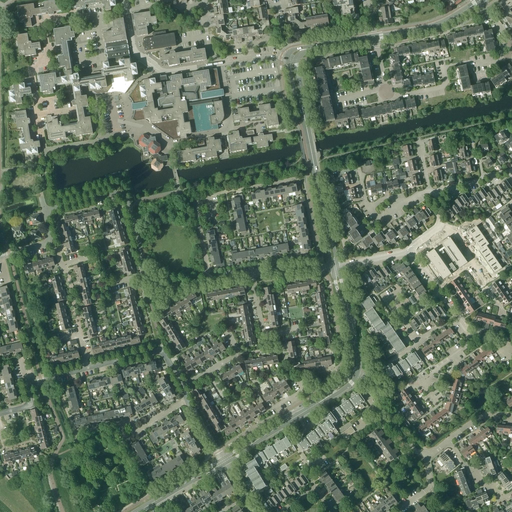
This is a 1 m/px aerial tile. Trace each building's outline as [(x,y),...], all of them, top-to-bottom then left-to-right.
[(45,8),(40,8),(41,14),(49,13),(49,15),(50,15),(53,15),(54,14),(54,12),(62,11),(61,5),(56,6),(55,0),(44,2),(45,8)] [(86,7),(86,5),(94,4),(92,0),(76,0),(77,1),(71,2),(72,8),(78,7),(80,6),(81,8),(82,8),(85,8),(86,7)] [(92,0),(94,4),(102,3),(102,4),(103,5),(105,5),(106,11),(111,10),(111,7),(116,6),(115,0),(92,0)] [(332,0),(334,6),(341,5),(342,15),(348,15),(349,21),(360,20),(359,14),(355,14),(353,0),(332,0)] [(509,10),(510,10),(505,2),(501,5),(506,12),(509,10)] [(33,16),(41,14),(40,8),(35,9),(34,4),(17,7),(20,23),(25,22),(26,27),(32,27),(31,18),(32,18),(33,17),(33,16)] [(382,14),(391,12),(390,7),(385,4),(379,5),(380,10),(381,10),(382,14)] [(511,13),(510,10),(509,10),(506,12),(502,15),(505,19),(511,13)] [(150,12),(134,15),(134,20),(151,18),(150,12)] [(296,24),(298,21),(296,19),(295,14),(289,15),(290,23),(293,22),(296,24)] [(156,17),(151,18),(134,20),(137,37),(148,35),(147,27),(149,26),(149,25),(149,24),(152,23),(157,23),(156,17)] [(92,78),(89,79),(90,84),(91,90),(97,94),(103,93),(108,93),(108,92),(108,93),(109,92),(113,92),(117,92),(120,92),(122,93),(125,94),(126,92),(134,81),(133,76),(138,75),(136,64),(131,65),(126,36),(124,18),(118,19),(112,20),(114,28),(112,29),(112,30),(112,31),(104,33),(105,39),(108,63),(103,64),(104,69),(102,69),(101,70),(102,72),(100,72),(99,72),(92,73),(91,74),(92,78)] [(269,21),(268,18),(262,19),(263,24),(261,27),(264,29),(266,26),(269,26),(269,21)] [(307,28),(306,22),(301,23),(298,21),(296,24),(299,26),(299,29),(307,28)] [(478,37),(484,35),(483,32),(486,31),(484,25),(482,25),(482,27),(479,28),(478,24),(475,25),(478,37)] [(222,31),(221,26),(215,27),(217,34),(220,34),(222,36),(224,33),(222,31)] [(56,73),(39,76),(42,92),(47,91),(48,94),(54,93),(53,90),(55,90),(56,90),(55,85),(58,84),(60,84),(61,84),(62,84),(63,83),(64,83),(66,83),(66,85),(66,88),(67,88),(68,88),(74,87),(74,90),(75,92),(76,101),(73,101),(72,102),(73,106),(74,106),(77,106),(80,124),(70,126),(62,127),(61,122),(60,122),(58,122),(57,116),(52,117),(51,116),(51,115),(46,116),(47,124),(48,130),(50,141),(66,138),(65,133),(70,132),(76,131),(76,135),(76,136),(93,134),(90,117),(85,118),(84,113),(90,112),(89,112),(87,96),(82,97),(81,91),(80,89),(80,86),(83,86),(84,85),(85,85),(88,85),(90,84),(89,79),(87,79),(84,79),(83,80),(82,80),(79,80),(79,79),(80,79),(79,77),(80,77),(79,74),(75,74),(75,75),(74,75),(74,76),(73,76),(72,73),(72,72),(72,71),(71,68),(67,42),(72,41),(72,40),(72,38),(75,38),(74,32),(71,32),(70,27),(54,30),(56,42),(56,46),(62,45),(63,50),(63,53),(63,55),(58,56),(60,67),(64,67),(65,72),(66,72),(66,73),(66,74),(67,77),(62,78),(57,78),(56,73)] [(255,36),(263,35),(262,32),(264,29),(261,27),(259,30),(254,30),(255,36)] [(472,38),(470,30),(467,30),(466,27),(464,27),(466,39),(467,39),(472,38)] [(486,31),(483,32),(484,35),(484,36),(485,40),(492,39),(494,38),(493,35),(493,34),(492,34),(492,30),(486,31)] [(145,51),(176,46),(174,33),(166,35),(166,31),(153,33),(152,33),(153,37),(143,39),(145,51)] [(461,43),(459,35),(456,35),(455,32),(453,32),(455,43),(455,44),(461,43)] [(226,41),(233,40),(232,34),(227,35),(224,33),(222,36),(225,38),(226,41)] [(29,42),(28,35),(28,34),(16,36),(19,52),(24,51),(25,57),(36,55),(36,49),(41,49),(40,43),(32,44),(31,42),(29,42)] [(485,40),(483,40),(484,44),(485,46),(497,44),(496,41),(494,42),(494,38),(492,39),(485,40)] [(429,45),(428,39),(425,40),(428,52),(428,54),(434,53),(432,44),(429,45)] [(440,39),(437,40),(440,50),(446,49),(444,42),(441,43),(440,39)] [(432,44),(434,53),(440,52),(440,50),(437,40),(435,40),(436,44),(432,44)] [(416,42),(413,42),(416,54),(422,53),(420,44),(417,45),(416,42)] [(404,44),(402,45),(404,57),(410,56),(408,47),(405,48),(404,44)] [(485,46),(482,47),(483,53),(486,53),(495,51),(497,50),(496,47),(497,46),(497,44),(485,46)] [(185,64),(207,60),(205,49),(197,50),(197,49),(196,48),(192,49),(191,50),(192,51),(183,52),(185,64)] [(399,58),(397,50),(396,48),(394,49),(395,55),(389,56),(391,64),(389,64),(389,67),(393,66),(394,73),(391,74),(392,79),(396,78),(396,82),(395,82),(395,85),(401,83),(403,80),(399,58)] [(169,66),(185,64),(183,52),(176,54),(175,52),(174,51),(171,52),(170,53),(170,55),(162,56),(163,62),(168,61),(169,66)] [(349,53),(345,53),(346,56),(334,58),(333,56),(329,57),(330,59),(313,63),(315,69),(324,71),(359,63),(360,63),(359,59),(357,53),(349,55),(349,53)] [(362,73),(359,73),(360,77),(362,76),(364,86),(374,83),(368,57),(359,59),(360,63),(359,63),(362,73)] [(505,64),(503,66),(509,75),(511,72),(511,68),(510,65),(507,67),(505,64)] [(456,67),(459,80),(467,78),(466,74),(470,73),(469,67),(467,68),(466,65),(456,67)] [(505,79),(510,76),(509,75),(503,66),(501,67),(503,70),(500,72),(500,73),(505,79)] [(130,96),(129,97),(131,98),(133,100),(134,102),(134,105),(135,105),(135,107),(135,109),(135,111),(135,113),(134,116),(133,119),(136,121),(145,119),(153,125),(169,137),(173,140),(188,137),(187,134),(198,133),(219,129),(218,125),(220,124),(221,123),(223,122),(224,120),(224,117),(224,114),(224,112),(224,111),(224,112),(223,107),(223,106),(222,102),(222,101),(221,97),(221,96),(221,95),(221,96),(221,93),(220,91),(220,90),(219,85),(220,85),(219,85),(219,82),(218,80),(219,80),(219,79),(218,79),(218,75),(218,74),(217,74),(217,70),(217,69),(216,69),(214,70),(214,69),(214,70),(209,70),(207,71),(205,71),(196,72),(195,73),(195,72),(191,73),(189,74),(189,73),(185,74),(184,74),(180,75),(179,75),(175,76),(173,76),(169,77),(168,77),(166,77),(165,77),(161,78),(153,79),(152,80),(152,79),(152,80),(150,80),(149,80),(147,80),(146,81),(146,80),(144,81),(141,81),(140,81),(140,82),(138,84),(138,85),(135,88),(135,89),(133,92),(132,92),(132,93),(130,96)] [(326,85),(327,85),(325,77),(328,76),(327,72),(325,73),(324,71),(315,69),(313,69),(322,107),(325,122),(335,120),(335,117),(334,116),(334,114),(336,114),(335,110),(333,110),(331,105),(329,95),(332,94),(331,90),(328,91),(328,90),(327,91),(326,85)] [(435,84),(433,75),(430,76),(429,72),(424,73),(425,77),(422,78),(421,76),(418,77),(417,73),(412,74),(413,78),(403,80),(401,83),(403,89),(423,85),(423,86),(435,84)] [(504,83),(498,75),(496,73),(494,75),(501,85),(504,83)] [(493,90),(501,85),(494,75),(491,77),(492,79),(490,80),(491,81),(490,82),(493,90)] [(461,91),(471,89),(470,87),(471,87),(470,83),(468,83),(467,78),(459,80),(461,91)] [(477,85),(471,87),(470,87),(471,89),(473,97),(491,93),(488,83),(480,84),(480,82),(476,83),(477,85)] [(11,103),(15,102),(16,102),(17,105),(22,104),(22,98),(23,98),(24,97),(24,95),(32,94),(31,88),(26,89),(25,84),(14,85),(14,91),(9,91),(11,103)] [(414,99),(411,100),(410,97),(407,97),(410,109),(416,108),(416,106),(415,103),(414,99)] [(405,110),(403,102),(400,102),(399,99),(395,100),(396,103),(398,112),(405,110)] [(387,105),(386,102),(384,102),(387,114),(393,113),(391,105),(387,105)] [(270,104),(259,106),(260,111),(254,112),(255,118),(264,117),(264,118),(265,119),(266,119),(268,127),(279,125),(276,109),(271,110),(270,104)] [(376,108),(375,104),(372,105),(375,117),(381,116),(379,107),(376,108)] [(359,118),(357,108),(357,106),(354,107),(355,110),(351,111),(353,119),(359,118)] [(247,119),(255,118),(254,112),(249,113),(249,108),(237,110),(238,115),(233,116),(234,122),(242,120),(242,122),(243,123),(247,122),(248,121),(247,119)] [(348,121),(353,119),(351,111),(348,112),(347,108),(345,109),(347,121),(348,121)] [(27,119),(27,116),(26,111),(15,113),(18,129),(23,128),(23,131),(34,130),(34,128),(29,128),(28,124),(30,124),(30,123),(30,119),(29,119),(27,119)] [(39,141),(37,142),(34,142),(33,141),(32,140),(31,140),(29,132),(34,132),(34,130),(23,131),(25,138),(19,139),(21,150),(26,149),(27,155),(38,153),(37,148),(40,147),(39,141)] [(246,145),(251,144),(250,138),(242,139),(242,138),(241,137),(240,137),(239,131),(233,132),(233,135),(228,136),(231,153),(247,150),(246,145)] [(502,143),(508,139),(504,134),(502,131),(494,137),(497,141),(500,140),(502,143)] [(259,137),(250,138),(251,144),(257,143),(257,148),(268,146),(268,141),(273,140),(272,134),(264,136),(264,134),(263,133),(259,134),(258,135),(259,137)] [(149,152),(153,155),(158,154),(161,150),(160,145),(156,142),(155,137),(152,137),(152,135),(148,136),(146,135),(141,136),(138,140),(139,145),(143,148),(144,153),(146,152),(147,154),(149,154),(148,152),(149,152)] [(207,147),(199,149),(200,154),(205,154),(206,159),(217,157),(217,152),(222,151),(220,140),(215,141),(214,138),(208,139),(209,144),(208,145),(207,146),(207,147)] [(488,147),(491,146),(489,141),(486,141),(487,144),(481,146),(482,152),(489,151),(488,147)] [(195,155),(200,154),(199,149),(191,150),(191,148),(190,148),(186,148),(186,149),(186,151),(178,152),(180,163),(196,161),(195,155)] [(502,156),(505,154),(503,151),(498,155),(500,157),(497,159),(501,165),(506,161),(502,156)] [(160,155),(158,154),(153,155),(154,159),(153,160),(151,163),(151,168),(156,171),(161,171),(164,167),(163,162),(168,161),(167,156),(162,156),(162,155),(160,155)] [(491,161),(493,159),(490,154),(487,156),(489,159),(484,162),(488,168),(493,164),(491,161)] [(397,180),(392,181),(394,189),(399,188),(398,181),(400,181),(400,180),(399,177),(399,174),(396,175),(397,180)] [(35,176),(24,176),(24,185),(34,185),(35,176)] [(388,191),(394,189),(392,181),(387,182),(385,177),(382,178),(383,179),(384,184),(387,184),(388,191)] [(13,188),(23,188),(23,178),(13,178),(13,188)] [(381,184),(375,186),(377,194),(383,193),(381,186),(384,185),(384,184),(383,179),(380,180),(381,184)] [(509,189),(511,187),(506,180),(501,184),(508,194),(510,192),(510,190),(509,189)] [(372,195),(377,194),(375,186),(370,187),(369,182),(366,183),(368,189),(370,188),(372,195)] [(294,184),(290,184),(292,193),(295,192),(295,195),(301,194),(299,186),(297,187),(296,184),(294,185),(294,184)] [(508,194),(501,184),(496,187),(501,194),(503,193),(504,195),(505,195),(508,194)] [(499,196),(501,194),(496,187),(491,191),(498,200),(500,199),(500,197),(499,196)] [(486,194),(483,189),(478,192),(483,200),(484,198),(485,200),(487,200),(489,199),(486,194)] [(496,202),(498,200),(491,191),(486,194),(489,199),(491,201),(493,200),(494,202),(496,202)] [(483,200),(478,192),(473,196),(479,206),(482,204),(482,202),(481,201),(483,200)] [(231,201),(232,205),(241,203),(240,200),(243,200),(242,194),(234,196),(234,199),(232,199),(232,201),(231,201)] [(468,199),(464,194),(459,198),(466,207),(468,206),(469,204),(468,203),(469,202),(469,201),(468,199)] [(473,196),(468,199),(469,201),(469,202),(473,207),(474,205),(475,207),(477,207),(479,206),(473,196)] [(466,207),(459,198),(454,201),(459,208),(460,208),(461,210),(462,209),(464,209),(466,207)] [(451,207),(456,214),(461,211),(461,210),(460,208),(459,208),(454,201),(452,203),(452,205),(453,206),(451,207)] [(111,217),(119,215),(118,212),(120,212),(118,206),(111,209),(111,211),(109,212),(110,218),(112,217),(111,217)] [(451,218),(456,214),(451,207),(446,211),(448,213),(446,215),(450,222),(453,220),(451,218)] [(501,218),(511,212),(507,207),(500,212),(501,213),(500,214),(500,216),(501,218)] [(233,213),(234,216),(243,215),(242,211),(248,210),(247,208),(234,210),(235,212),(233,213)] [(344,224),(346,225),(347,224),(348,225),(345,227),(345,228),(346,229),(347,229),(349,232),(346,234),(347,237),(349,237),(351,236),(352,238),(349,240),(348,241),(349,242),(350,242),(351,241),(352,243),(354,244),(362,238),(360,235),(362,234),(359,230),(357,231),(355,228),(359,226),(357,223),(358,222),(357,220),(357,219),(356,217),(354,219),(348,210),(346,208),(342,211),(344,213),(342,215),(345,220),(342,222),(344,224)] [(394,243),(395,243),(395,244),(396,243),(396,242),(394,239),(395,238),(396,239),(398,240),(400,238),(402,241),(404,241),(406,240),(407,240),(408,240),(408,239),(406,236),(407,235),(408,236),(410,236),(413,235),(411,232),(413,231),(413,229),(412,227),(414,226),(416,229),(417,230),(418,229),(418,228),(417,228),(420,226),(420,224),(419,223),(422,221),(424,224),(425,224),(426,223),(426,222),(424,220),(429,217),(428,215),(431,213),(428,208),(423,212),(421,210),(416,213),(417,214),(411,218),(410,216),(408,218),(407,219),(406,219),(407,221),(404,223),(406,226),(403,228),(402,226),(400,227),(398,229),(399,231),(396,233),(394,229),(391,231),(390,229),(386,232),(387,234),(384,236),(382,232),(377,236),(373,230),(368,234),(369,236),(361,241),(362,242),(357,246),(360,250),(363,248),(364,250),(369,247),(371,249),(372,249),(373,248),(373,247),(371,244),(374,242),(377,247),(379,248),(381,246),(381,247),(382,247),(383,246),(383,245),(381,242),(383,241),(384,243),(386,243),(388,242),(389,244),(391,244),(393,243),(394,243)] [(93,210),(95,219),(102,217),(101,213),(99,214),(98,210),(95,211),(95,209),(93,210)] [(82,212),(84,222),(88,221),(88,224),(91,224),(88,213),(85,213),(85,212),(82,212)] [(501,218),(504,223),(511,218),(510,217),(511,216),(511,215),(511,213),(511,212),(501,218)] [(73,221),(74,224),(77,223),(78,227),(80,226),(77,215),(75,216),(74,214),(72,215),(73,221)] [(33,225),(41,223),(39,215),(30,217),(33,225)] [(66,224),(69,226),(70,225),(69,222),(73,221),(72,215),(64,217),(66,224)] [(109,223),(122,220),(121,217),(120,218),(119,215),(111,217),(112,217),(112,220),(109,221),(109,223)] [(504,228),(505,230),(511,225),(511,218),(504,223),(503,224),(504,226),(504,228)] [(18,224),(16,224),(14,225),(15,227),(12,228),(14,238),(22,236),(22,237),(24,237),(22,225),(18,226),(18,224)] [(59,226),(61,233),(67,232),(66,227),(69,227),(69,226),(66,224),(59,226)] [(112,234),(125,230),(124,228),(123,228),(122,226),(114,228),(115,231),(112,232),(112,234)] [(245,226),(236,227),(237,231),(238,231),(238,233),(241,233),(241,235),(250,234),(249,228),(246,229),(245,226)] [(476,226),(468,232),(472,236),(480,231),(476,226)] [(206,234),(207,238),(215,236),(215,233),(218,232),(217,227),(208,228),(209,231),(207,232),(207,234),(206,234)] [(29,238),(30,243),(33,243),(33,240),(41,238),(39,229),(30,232),(32,238),(29,238)] [(480,231),(472,236),(475,241),(483,235),(480,231)] [(63,244),(72,242),(72,238),(75,238),(75,235),(64,238),(64,241),(63,241),(63,244)] [(483,235),(475,241),(478,245),(486,240),(483,235)] [(117,238),(116,238),(118,244),(120,243),(121,246),(129,244),(127,238),(126,239),(125,236),(117,238)] [(450,238),(442,244),(459,268),(467,263),(450,238)] [(208,245),(209,249),(218,247),(217,244),(224,243),(224,240),(219,241),(209,243),(209,245),(208,245)] [(486,240),(478,245),(481,250),(486,246),(489,244),(486,240)] [(311,244),(302,245),(302,248),(299,249),(301,255),(309,253),(308,250),(310,250),(310,247),(311,247),(311,244)] [(77,246),(66,249),(67,251),(65,252),(66,255),(75,252),(74,249),(78,248),(77,246)] [(481,250),(478,251),(482,256),(489,250),(486,246),(481,250)] [(121,258),(129,255),(128,253),(129,252),(128,247),(120,249),(121,252),(118,252),(120,258),(121,258)] [(434,249),(426,255),(443,280),(451,274),(434,249)] [(235,263),(239,262),(237,253),(237,250),(231,251),(231,254),(233,262),(235,262),(235,263)] [(489,250),(482,256),(485,260),(493,255),(489,250)] [(129,258),(129,255),(121,258),(122,261),(118,262),(119,264),(132,260),(131,258),(129,258)] [(493,255),(485,260),(488,265),(496,259),(493,255)] [(48,271),(50,270),(47,257),(45,258),(45,260),(42,260),(44,268),(47,267),(48,271)] [(220,258),(211,260),(212,264),(213,263),(213,266),(216,265),(216,268),(224,266),(223,261),(220,261),(220,258)] [(496,259),(488,265),(491,269),(499,264),(496,259)] [(38,273),(40,273),(37,260),(34,261),(35,262),(32,263),(34,271),(34,270),(37,270),(38,273)] [(34,272),(34,270),(34,271),(32,263),(29,264),(29,262),(23,263),(25,271),(28,270),(29,273),(34,272)] [(398,263),(391,268),(393,271),(396,269),(399,274),(406,269),(406,268),(403,263),(400,266),(398,263)] [(81,264),(73,266),(75,272),(76,271),(77,274),(85,272),(86,272),(84,266),(82,267),(81,264)] [(499,264),(491,269),(494,274),(502,268),(499,264)] [(124,268),(123,268),(124,274),(127,273),(128,276),(135,274),(134,268),(132,269),(131,266),(124,268)] [(386,266),(381,269),(388,279),(390,278),(390,276),(389,274),(391,273),(386,266)] [(406,269),(399,274),(401,276),(403,276),(404,275),(405,276),(405,277),(412,272),(409,267),(406,268),(406,269)] [(377,277),(378,276),(376,273),(374,268),(369,272),(375,282),(377,280),(378,278),(377,277)] [(386,281),(388,279),(381,269),(376,273),(378,276),(381,280),(383,279),(384,280),(386,281)] [(364,275),(369,283),(370,281),(371,283),(373,283),(375,282),(369,272),(364,275)] [(405,277),(405,276),(402,278),(404,281),(406,281),(407,280),(409,282),(416,277),(412,272),(405,277)] [(363,286),(369,283),(364,275),(359,279),(358,278),(355,280),(360,286),(363,285),(363,286)] [(89,277),(77,280),(78,282),(79,282),(80,285),(87,283),(87,280),(90,279),(89,277)] [(416,277),(409,282),(410,283),(408,284),(408,286),(409,288),(419,282),(416,277)] [(451,290),(460,284),(457,278),(450,283),(453,287),(450,289),(451,290)] [(314,289),(317,286),(316,279),(308,280),(309,286),(313,286),(314,289)] [(495,288),(491,290),(492,292),(502,285),(499,280),(492,284),(495,288)] [(419,282),(409,288),(411,290),(413,291),(414,290),(415,291),(423,286),(419,282)] [(455,289),(457,293),(464,288),(460,284),(451,290),(451,292),(455,289)] [(317,286),(314,289),(315,290),(318,289),(319,293),(319,294),(325,292),(324,285),(317,286)] [(497,291),(499,294),(506,290),(502,285),(492,292),(493,293),(497,291)] [(423,286),(415,291),(419,296),(418,297),(420,300),(426,295),(425,292),(426,292),(423,286)] [(92,287),(80,290),(80,293),(82,292),(82,295),(90,293),(89,290),(93,289),(92,287)] [(134,287),(125,289),(126,292),(129,291),(130,296),(136,295),(134,287)] [(270,295),(270,290),(272,290),(272,287),(263,288),(264,296),(270,295)] [(234,297),(233,289),(230,289),(230,288),(225,289),(225,290),(222,291),(224,298),(234,297)] [(457,300),(467,293),(464,288),(457,293),(460,296),(456,299),(457,300)] [(498,300),(499,302),(509,295),(506,290),(499,294),(502,298),(498,300)] [(67,299),(65,291),(59,293),(60,298),(57,299),(58,301),(67,299)] [(194,292),(187,297),(190,302),(191,302),(195,299),(196,302),(199,300),(194,292)] [(469,299),(469,300),(471,298),(467,293),(457,300),(458,302),(462,299),(464,302),(464,303),(469,299)] [(125,303),(136,300),(135,298),(136,297),(136,295),(130,296),(127,297),(127,300),(124,301),(125,303)] [(511,300),(511,299),(509,295),(499,302),(500,303),(504,301),(506,304),(511,300)] [(192,305),(191,302),(190,302),(187,297),(185,298),(186,299),(183,301),(189,311),(191,309),(189,306),(192,305)] [(387,322),(386,323),(384,324),(373,308),(376,306),(374,304),(377,301),(374,297),(371,299),(369,297),(361,302),(367,312),(363,314),(365,318),(364,318),(366,322),(368,321),(372,327),(368,329),(371,333),(374,330),(376,334),(379,332),(380,334),(376,336),(379,339),(383,336),(385,339),(382,341),(384,344),(388,342),(392,348),(388,350),(391,354),(394,351),(396,354),(406,348),(393,329),(394,328),(392,325),(390,326),(388,322),(387,322)] [(84,303),(85,306),(93,304),(92,300),(95,300),(95,298),(82,301),(83,303),(84,303)] [(465,307),(460,311),(461,312),(472,304),(469,300),(469,299),(464,303),(464,302),(462,304),(465,307)] [(180,301),(178,302),(183,310),(185,309),(187,312),(189,311),(183,301),(181,302),(180,301)] [(178,302),(176,304),(176,305),(174,306),(180,316),(182,315),(180,312),(183,310),(178,302)] [(1,311),(12,308),(11,306),(12,306),(11,303),(8,303),(3,305),(3,308),(1,309),(1,311)] [(472,304),(461,312),(462,314),(467,310),(470,314),(476,310),(472,304)] [(127,314),(138,311),(138,308),(139,308),(138,305),(129,308),(130,311),(127,312),(127,314)] [(171,306),(169,308),(172,313),(173,316),(176,314),(178,317),(180,316),(174,306),(172,308),(171,306)] [(438,306),(432,310),(437,317),(438,317),(442,314),(443,315),(446,313),(441,306),(438,308),(438,306)] [(162,312),(165,318),(169,319),(169,318),(168,315),(172,313),(169,308),(162,312)] [(432,310),(428,313),(431,318),(430,318),(432,321),(434,319),(435,321),(437,321),(439,319),(438,317),(437,317),(432,310)] [(429,319),(430,318),(431,318),(428,313),(426,311),(421,314),(428,324),(430,322),(430,320),(429,319)] [(482,322),(483,314),(478,313),(476,319),(474,318),(473,321),(477,322),(478,321),(482,322)] [(4,322),(14,319),(14,317),(15,317),(14,314),(8,315),(5,316),(6,319),(3,320),(4,322)] [(425,325),(428,324),(421,314),(416,318),(421,325),(423,324),(424,325),(425,325)] [(142,318),(141,316),(132,318),(133,321),(129,322),(130,324),(141,321),(140,319),(142,318)] [(489,324),(493,325),(495,319),(495,317),(489,316),(486,329),(488,329),(489,324)] [(492,327),(498,328),(502,317),(500,316),(499,320),(495,319),(493,325),(492,327)] [(169,320),(169,319),(165,318),(159,322),(163,328),(169,325),(166,321),(169,320)] [(416,328),(421,325),(416,318),(411,321),(412,322),(409,324),(414,331),(417,329),(416,328)] [(166,330),(168,332),(177,326),(176,325),(173,326),(171,323),(169,325),(163,328),(165,331),(166,330)] [(18,328),(17,325),(8,327),(9,330),(6,331),(7,333),(10,333),(17,331),(17,329),(18,328)] [(146,334),(144,326),(138,328),(139,332),(136,333),(135,334),(139,336),(146,334)] [(179,328),(177,326),(168,332),(169,335),(168,336),(169,338),(177,333),(175,330),(179,328)] [(97,327),(96,328),(88,330),(89,332),(87,333),(89,338),(96,336),(96,333),(98,333),(97,327)] [(444,327),(442,328),(449,338),(455,334),(450,328),(446,330),(444,327)] [(444,332),(440,335),(444,341),(449,338),(442,328),(441,329),(444,332)] [(131,339),(132,338),(131,335),(127,336),(126,333),(124,333),(127,344),(130,344),(130,345),(133,345),(131,339)] [(179,336),(177,333),(169,338),(170,340),(172,339),(173,342),(183,336),(182,334),(179,336)] [(139,336),(135,334),(136,337),(132,338),(131,339),(133,345),(141,343),(139,336)] [(434,334),(433,335),(440,345),(444,341),(440,335),(436,337),(434,334)] [(114,336),(116,347),(119,346),(120,348),(122,347),(120,338),(117,339),(116,335),(114,336)] [(325,342),(325,345),(334,343),(333,335),(327,336),(328,341),(325,342)] [(430,342),(431,344),(431,343),(435,348),(440,345),(433,335),(431,336),(434,339),(430,342)] [(184,337),(183,336),(173,342),(175,344),(173,345),(175,347),(183,342),(181,339),(184,337)] [(256,345),(255,337),(249,338),(250,343),(247,343),(247,346),(256,345)] [(112,350),(109,341),(106,342),(105,338),(103,339),(106,350),(109,349),(109,351),(112,350)] [(217,341),(215,342),(222,353),(224,352),(223,351),(225,349),(221,342),(219,344),(217,341)] [(13,353),(17,353),(15,344),(12,345),(11,342),(8,342),(11,353),(13,352),(13,353)] [(182,349),(183,351),(187,349),(185,347),(186,347),(183,342),(175,347),(176,349),(177,348),(179,351),(182,349)] [(219,355),(222,353),(215,342),(213,343),(215,346),(212,348),(216,355),(218,353),(219,355)] [(436,350),(435,348),(431,343),(431,344),(428,346),(425,342),(424,343),(431,353),(436,350)] [(421,350),(426,357),(431,353),(424,343),(423,344),(425,348),(421,350)] [(91,346),(94,355),(101,353),(100,346),(100,347),(95,348),(94,345),(91,346)] [(214,356),(216,355),(212,348),(209,350),(207,346),(206,348),(212,359),(214,357),(214,356)] [(482,347),(489,357),(494,354),(489,347),(485,350),(483,346),(482,347)] [(75,361),(77,360),(77,358),(80,358),(78,350),(75,351),(74,347),(72,348),(75,361)] [(479,354),(484,361),(489,357),(482,347),(480,348),(483,352),(479,354)] [(203,354),(207,360),(209,359),(210,360),(212,359),(206,348),(204,349),(206,352),(203,354)] [(63,350),(61,351),(64,363),(67,363),(66,361),(69,360),(67,353),(64,354),(63,350)] [(204,362),(207,360),(203,354),(200,355),(198,352),(196,353),(203,364),(205,363),(204,362)] [(415,352),(405,359),(412,368),(415,366),(417,369),(421,367),(418,364),(422,361),(415,352)] [(196,357),(194,359),(198,366),(200,364),(201,366),(203,364),(196,353),(194,354),(196,357)] [(479,364),(484,361),(479,354),(476,357),(473,353),(470,355),(473,359),(474,358),(475,360),(479,364)] [(56,364),(59,363),(57,355),(57,354),(51,356),(52,358),(49,359),(51,367),(56,365),(56,364)] [(333,360),(333,357),(325,358),(327,367),(329,367),(329,365),(332,365),(331,361),(333,360)] [(195,367),(198,366),(194,359),(191,361),(189,358),(187,359),(194,370),(196,369),(195,367)] [(289,367),(296,365),(299,362),(298,362),(295,362),(294,358),(288,359),(289,367)] [(194,370),(187,359),(185,360),(187,363),(184,365),(188,371),(191,370),(192,371),(194,370)] [(405,359),(396,365),(403,376),(406,374),(408,376),(411,374),(409,370),(412,368),(405,359)] [(471,363),(475,369),(480,366),(479,364),(475,360),(471,363)] [(153,362),(153,361),(149,362),(152,371),(155,370),(155,373),(161,372),(160,366),(157,367),(156,364),(155,362),(153,362)] [(298,372),(305,371),(304,365),(300,366),(299,363),(299,362),(296,365),(298,372)] [(463,363),(470,373),(475,369),(471,363),(467,365),(465,362),(463,363)] [(396,376),(399,379),(403,376),(396,365),(394,366),(392,363),(391,363),(389,364),(389,365),(384,368),(392,379),(396,376)] [(470,373),(463,363),(462,364),(464,367),(461,370),(465,376),(470,373)] [(147,375),(144,365),(142,365),(142,364),(138,365),(141,374),(144,373),(144,376),(147,375)] [(236,365),(234,366),(239,374),(243,371),(239,365),(237,366),(236,365)] [(239,374),(234,366),(231,368),(232,369),(230,370),(234,377),(239,374)] [(136,378),(133,367),(131,368),(131,367),(127,368),(130,376),(133,376),(133,378),(136,378)] [(234,377),(230,370),(227,372),(227,371),(224,372),(229,380),(234,377)] [(224,383),(229,380),(224,372),(222,373),(223,375),(220,376),(224,383)] [(119,374),(115,375),(117,384),(120,383),(121,386),(124,385),(123,382),(121,375),(119,375),(119,374)] [(159,383),(160,385),(168,381),(166,378),(165,378),(164,376),(157,380),(155,382),(156,384),(159,383)] [(112,388),(110,377),(108,378),(107,377),(104,378),(106,386),(109,386),(110,389),(112,388)] [(207,379),(198,384),(200,387),(201,386),(203,388),(206,386),(205,384),(208,382),(207,379)] [(449,382),(449,384),(461,387),(462,381),(455,379),(454,383),(449,382)] [(96,392),(101,391),(99,380),(97,381),(96,380),(93,381),(96,392)] [(288,385),(290,384),(288,380),(286,382),(286,381),(281,384),(285,391),(288,390),(288,391),(291,389),(288,385)] [(3,390),(13,387),(13,385),(14,385),(13,381),(4,384),(5,387),(2,387),(3,390)] [(96,392),(93,381),(89,381),(90,383),(87,383),(89,391),(91,396),(92,396),(93,394),(93,393),(96,392)] [(161,392),(170,386),(169,385),(170,384),(168,381),(160,385),(162,388),(159,390),(161,392)] [(66,391),(67,394),(75,392),(74,389),(77,388),(76,383),(70,384),(71,387),(66,388),(67,390),(66,391)] [(283,392),(285,391),(281,384),(278,386),(276,383),(275,384),(281,395),(284,394),(283,392)] [(281,395),(275,384),(273,385),(275,388),(272,390),(276,397),(278,395),(279,396),(281,395)] [(453,387),(452,391),(459,393),(461,387),(449,384),(449,386),(453,387)] [(166,395),(174,391),(172,387),(171,388),(170,386),(161,392),(162,394),(164,392),(166,395)] [(200,387),(197,389),(192,391),(196,398),(202,395),(199,391),(202,389),(200,387)] [(405,387),(398,391),(400,394),(403,399),(410,394),(407,391),(410,389),(408,388),(406,389),(405,387)] [(274,398),(276,397),(272,390),(269,391),(267,388),(265,390),(272,401),(274,399),(274,398)] [(270,402),(272,401),(265,390),(263,391),(265,394),(262,395),(267,402),(269,401),(270,402)] [(174,391),(166,395),(163,397),(166,400),(166,401),(167,401),(168,401),(169,404),(174,401),(173,398),(176,396),(175,394),(176,394),(174,391)] [(461,394),(459,393),(452,391),(451,395),(446,394),(446,396),(460,399),(461,394)] [(16,392),(7,395),(8,398),(5,398),(6,404),(12,403),(11,400),(16,398),(15,396),(17,396),(16,392)] [(336,433),(338,432),(334,426),(338,423),(338,422),(340,420),(343,423),(346,421),(344,417),(349,413),(352,416),(355,414),(353,411),(359,406),(361,410),(364,407),(362,404),(365,402),(358,392),(331,413),(330,411),(325,415),(326,416),(324,418),(326,422),(296,443),(303,453),(306,450),(308,454),(312,451),(309,448),(315,444),(318,447),(321,444),(319,441),(324,437),(327,440),(330,438),(328,434),(334,430),(336,433)] [(158,402),(152,393),(150,394),(152,397),(149,399),(154,406),(157,404),(156,403),(158,402)] [(199,400),(201,402),(210,396),(209,394),(206,396),(204,393),(202,395),(196,398),(198,400),(199,400)] [(403,399),(401,400),(404,405),(407,404),(417,397),(416,396),(412,398),(410,394),(403,399)] [(201,405),(202,407),(210,403),(208,400),(211,398),(210,396),(201,402),(202,404),(201,405)] [(450,398),(449,402),(454,404),(458,405),(460,399),(446,396),(445,397),(450,398)] [(69,405),(78,403),(77,400),(80,399),(79,397),(69,400),(70,401),(68,402),(69,405)] [(417,397),(407,404),(410,409),(416,404),(414,401),(417,398),(417,397)] [(154,406),(149,399),(146,400),(145,398),(142,399),(148,408),(150,407),(150,408),(154,406)] [(148,408),(142,399),(140,400),(142,403),(139,404),(144,412),(147,410),(146,409),(148,408)] [(451,413),(454,404),(449,402),(446,402),(445,409),(451,413)] [(205,409),(206,411),(216,405),(215,404),(212,405),(210,403),(202,407),(203,410),(205,409)] [(264,407),(265,406),(264,403),(262,404),(257,407),(261,415),(264,413),(263,412),(266,410),(264,407)] [(141,414),(144,412),(139,404),(136,406),(135,404),(133,405),(134,407),(134,408),(138,414),(140,413),(141,414)] [(416,404),(410,409),(413,414),(423,407),(422,405),(419,408),(416,404)] [(124,417),(127,416),(125,408),(122,408),(121,405),(119,406),(121,416),(123,416),(124,417)] [(216,405),(206,411),(208,414),(206,415),(208,417),(219,410),(217,407),(216,405)] [(252,405),(250,406),(256,416),(259,414),(260,416),(261,415),(257,407),(254,408),(252,405)] [(250,410),(248,412),(252,420),(255,419),(254,417),(256,416),(250,406),(248,407),(250,410)] [(413,414),(410,416),(414,421),(423,414),(421,411),(424,408),(423,407),(413,414)] [(31,418),(37,416),(36,412),(39,411),(38,408),(30,410),(31,418)] [(113,420),(116,419),(114,410),(111,411),(110,408),(108,409),(110,419),(112,419),(113,420)] [(445,409),(440,412),(444,418),(451,413),(445,409)] [(210,418),(212,421),(222,415),(220,413),(219,410),(208,417),(209,419),(210,418)] [(105,422),(103,413),(100,414),(99,411),(97,412),(99,422),(101,422),(101,423),(105,422)] [(243,411),(241,412),(247,422),(249,420),(250,421),(252,420),(248,412),(245,414),(243,411)] [(241,416),(238,418),(243,426),(245,424),(245,423),(247,422),(241,412),(239,413),(241,416)] [(438,423),(444,418),(440,412),(435,415),(433,412),(431,413),(438,423)] [(433,426),(438,423),(431,413),(430,414),(432,417),(429,420),(433,426)] [(94,425),(92,416),(89,417),(88,414),(86,414),(88,425),(90,424),(90,425),(94,425)] [(183,425),(188,422),(184,415),(181,417),(180,415),(178,416),(178,415),(174,417),(179,425),(182,423),(183,425)] [(222,415),(212,421),(213,423),(212,424),(213,426),(218,423),(219,423),(221,421),(220,418),(223,417),(222,415)] [(234,416),(232,417),(238,427),(240,426),(241,427),(243,426),(238,418),(235,419),(234,416)] [(79,428),(83,427),(81,419),(78,419),(77,417),(74,417),(75,420),(77,428),(79,427),(79,428)] [(172,420),(170,421),(176,430),(178,429),(176,426),(179,425),(174,417),(171,419),(172,420)] [(229,423),(230,426),(231,426),(234,431),(236,430),(235,429),(238,427),(232,417),(230,418),(232,421),(229,423)] [(430,432),(428,429),(422,419),(420,420),(423,424),(419,427),(423,433),(425,436),(430,432)] [(423,419),(422,419),(428,429),(433,426),(429,420),(425,422),(423,419)] [(34,426),(34,429),(43,426),(43,423),(46,422),(45,420),(34,423),(35,426),(34,426)] [(168,421),(165,423),(169,430),(172,429),(174,431),(176,430),(170,421),(168,422),(168,421)] [(162,426),(160,427),(166,436),(168,435),(166,432),(169,430),(165,423),(161,425),(162,426)] [(217,433),(223,429),(224,425),(223,425),(221,427),(219,423),(218,423),(213,426),(217,433)] [(231,426),(230,426),(227,428),(225,426),(224,425),(223,429),(227,435),(234,431),(231,426)] [(341,434),(345,439),(355,431),(351,426),(341,434)] [(158,427),(155,429),(159,436),(162,435),(164,437),(166,436),(160,427),(159,428),(158,427)] [(482,428),(481,429),(487,437),(492,434),(488,427),(484,430),(482,428)] [(152,435),(149,436),(153,443),(158,440),(157,438),(159,436),(155,429),(152,430),(152,431),(150,433),(152,435)] [(481,432),(478,434),(482,441),(487,437),(481,429),(480,429),(481,432)] [(189,430),(182,434),(180,436),(181,438),(184,436),(185,439),(193,434),(191,431),(190,432),(189,430)] [(372,440),(383,432),(381,430),(378,432),(376,430),(368,435),(372,440)] [(49,433),(48,431),(37,433),(38,436),(36,437),(37,439),(46,437),(45,434),(49,433)] [(384,434),(383,432),(372,440),(375,445),(376,444),(383,439),(382,439),(381,436),(384,434)] [(185,439),(187,442),(184,443),(186,445),(195,440),(194,438),(195,438),(193,434),(185,439)] [(472,434),(471,435),(477,444),(482,441),(478,434),(474,437),(472,434)] [(472,448),(473,448),(477,444),(471,435),(470,436),(471,439),(468,441),(470,445),(472,448)] [(274,462),(278,460),(276,457),(282,453),(284,457),(288,454),(286,451),(292,447),(294,451),(296,450),(288,436),(253,457),(255,459),(251,461),(256,469),(262,465),(265,468),(266,467),(268,466),(266,463),(272,459),(274,462)] [(379,449),(390,440),(389,438),(385,441),(383,438),(382,439),(383,439),(376,444),(379,449)] [(132,448),(134,451),(141,447),(140,444),(142,443),(141,440),(138,442),(132,446),(133,448),(132,448)] [(196,442),(195,440),(186,445),(187,448),(190,446),(191,449),(199,444),(197,441),(196,442)] [(392,442),(390,440),(379,449),(383,453),(390,448),(388,445),(392,442)] [(51,443),(51,441),(40,444),(40,447),(39,447),(40,450),(49,447),(48,444),(51,443)] [(201,447),(199,444),(191,449),(193,452),(190,453),(193,458),(201,454),(199,451),(201,450),(200,448),(201,447)] [(465,445),(464,446),(470,455),(475,451),(473,448),(472,448),(470,445),(467,447),(465,445)] [(460,452),(465,458),(470,455),(464,446),(462,447),(464,449),(460,452)] [(30,460),(32,460),(29,447),(26,448),(26,449),(24,450),(26,458),(29,457),(30,460)] [(143,450),(141,447),(134,451),(136,455),(137,454),(138,456),(147,450),(145,448),(143,450)] [(390,448),(383,453),(386,458),(397,449),(396,447),(392,450),(390,448)] [(399,451),(397,449),(386,458),(389,462),(397,457),(395,454),(399,451)] [(19,463),(21,462),(18,450),(16,450),(16,452),(13,453),(15,460),(18,459),(19,463)] [(138,458),(140,461),(147,457),(146,454),(148,452),(147,450),(138,456),(139,457),(138,458)] [(178,457),(175,459),(180,466),(183,464),(182,463),(184,462),(183,460),(185,459),(181,451),(176,454),(178,457)] [(9,466),(11,465),(8,452),(5,453),(5,455),(3,455),(4,463),(8,462),(9,466)] [(437,458),(443,465),(452,458),(448,454),(446,455),(444,452),(437,458)] [(486,465),(494,462),(492,456),(485,458),(485,456),(481,458),(483,462),(485,461),(486,465)] [(147,457),(140,461),(141,464),(142,464),(144,466),(150,462),(153,460),(151,458),(149,459),(147,457)] [(177,468),(180,466),(175,459),(172,460),(171,458),(169,459),(174,468),(176,467),(177,468)] [(452,458),(443,465),(449,472),(456,467),(453,464),(455,462),(452,458)] [(172,469),(174,468),(169,459),(166,460),(168,463),(165,464),(170,472),(173,470),(172,469)] [(255,490),(251,492),(253,494),(266,486),(256,469),(251,461),(244,466),(246,469),(240,472),(242,476),(245,474),(249,480),(246,482),(248,486),(251,484),(255,490)] [(482,470),(483,472),(496,467),(499,466),(497,461),(494,462),(486,465),(487,468),(482,470)] [(161,464),(159,465),(164,474),(166,473),(167,474),(170,472),(165,464),(162,466),(161,464)] [(163,475),(164,474),(159,465),(154,468),(160,478),(163,476),(163,475)] [(455,473),(457,479),(465,476),(463,473),(466,472),(464,467),(460,469),(459,467),(456,470),(457,472),(455,473)] [(483,472),(484,474),(489,473),(490,476),(493,475),(498,473),(496,467),(483,472)] [(154,468),(151,469),(146,472),(151,480),(153,478),(154,480),(156,479),(157,480),(160,478),(154,468)] [(319,479),(321,481),(329,475),(325,471),(319,475),(321,478),(319,479)] [(498,473),(493,475),(497,480),(499,478),(501,481),(508,476),(504,471),(500,475),(498,473)] [(303,474),(299,478),(304,486),(306,484),(305,483),(308,481),(303,474)] [(332,480),(329,475),(321,481),(322,483),(324,482),(325,485),(332,480)] [(460,487),(470,484),(468,478),(466,479),(465,476),(457,479),(460,487)] [(499,487),(501,489),(511,481),(508,476),(501,481),(503,484),(499,487)] [(299,478),(294,481),(299,488),(301,486),(302,487),(304,486),(299,478)] [(332,480),(325,485),(327,487),(326,488),(327,490),(335,484),(332,480)] [(232,492),(235,490),(230,483),(227,485),(225,481),(223,483),(230,494),(233,493),(232,492)] [(296,490),(299,488),(294,481),(289,485),(295,492),(297,491),(296,490)] [(511,481),(501,489),(502,491),(506,488),(509,491),(511,488),(511,481)] [(228,496),(230,494),(223,483),(221,484),(223,488),(220,489),(225,496),(227,494),(228,496)] [(330,491),(332,494),(339,489),(341,487),(338,483),(335,484),(327,490),(329,492),(330,491)] [(470,489),(472,489),(470,484),(460,487),(463,496),(471,493),(470,489)] [(289,485),(285,488),(290,494),(292,493),(293,494),(295,492),(289,485)] [(222,498),(225,496),(220,489),(218,491),(215,487),(213,489),(221,501),(223,499),(222,498)] [(285,488),(280,491),(286,499),(288,498),(287,496),(290,494),(285,488)] [(219,502),(221,501),(213,489),(211,490),(214,494),(211,495),(213,499),(215,502),(218,500),(219,502)] [(342,494),(339,489),(332,494),(334,496),(333,497),(334,499),(342,494)] [(481,489),(478,490),(483,503),(489,500),(486,492),(483,494),(481,489)] [(210,501),(213,499),(211,495),(209,492),(206,494),(203,490),(202,492),(209,504),(211,502),(210,501)] [(475,497),(475,499),(476,499),(478,505),(483,503),(478,490),(476,491),(478,496),(475,497)] [(284,501),(286,499),(280,491),(276,495),(280,501),(283,499),(284,501)] [(390,496),(387,498),(392,505),(394,503),(395,504),(398,503),(389,491),(387,493),(390,496)] [(202,497),(199,498),(203,505),(206,503),(207,505),(209,504),(202,492),(200,493),(202,497)] [(339,503),(346,498),(342,494),(334,499),(336,501),(337,500),(339,503)] [(276,495),(271,498),(277,506),(279,504),(278,503),(280,501),(276,495)] [(201,507),(203,505),(199,498),(196,500),(194,496),(192,498),(200,510),(202,508),(201,507)] [(382,497),(380,498),(388,510),(390,508),(389,507),(392,505),(387,498),(384,501),(382,497)] [(189,505),(191,507),(194,511),(197,510),(197,511),(200,510),(192,498),(190,499),(192,503),(189,505)] [(266,502),(271,508),(274,506),(275,507),(277,506),(271,498),(266,502)] [(378,505),(378,506),(379,506),(383,511),(385,510),(386,511),(388,510),(380,498),(378,499),(381,503),(378,505)] [(476,499),(475,499),(472,500),(471,498),(465,501),(468,509),(472,507),(473,509),(479,507),(478,505),(476,499)] [(505,508),(502,510),(503,511),(511,511),(511,508),(509,503),(504,506),(505,508)]
